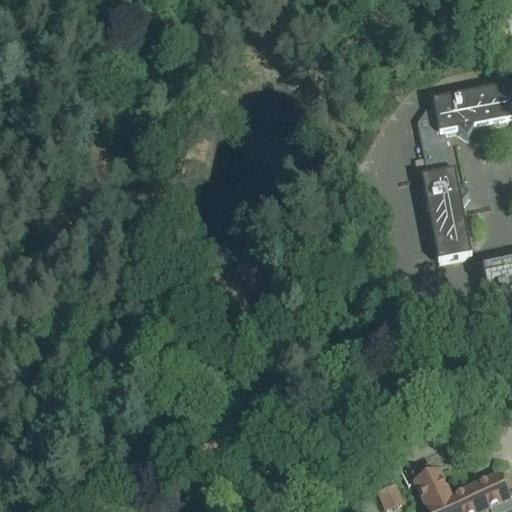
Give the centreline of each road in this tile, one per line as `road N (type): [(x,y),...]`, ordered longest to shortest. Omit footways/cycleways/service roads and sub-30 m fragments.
road 1 (track): [(393,0),(370,28),(347,86),(345,159),(278,238),(268,274),(292,421),(265,472),(196,511)]
road 2 (track): [(155,511),(79,167),(133,23)]
road 3 (track): [(0,93),(179,0)]
